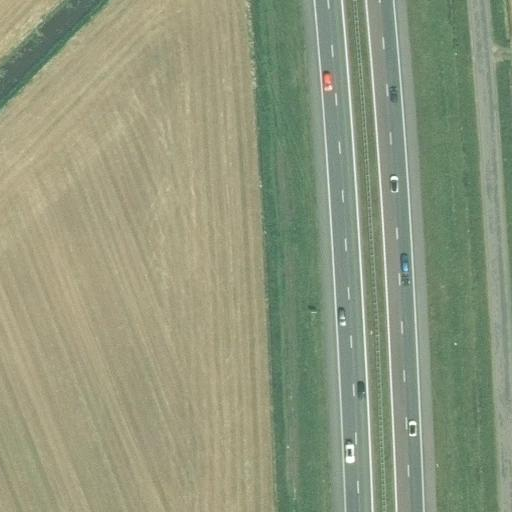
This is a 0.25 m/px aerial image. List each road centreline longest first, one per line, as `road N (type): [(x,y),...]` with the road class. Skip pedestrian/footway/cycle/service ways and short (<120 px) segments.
road 1 (unclassified): [(508,511),(477,0)]
road 2 (motorway): [(410,511),(379,0)]
road 3 (motorway): [(329,0),(359,511)]
